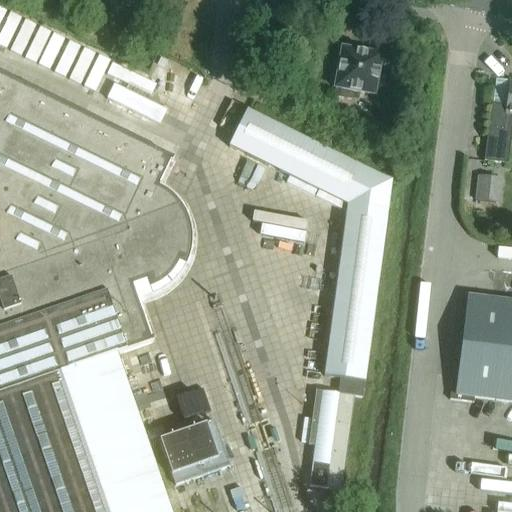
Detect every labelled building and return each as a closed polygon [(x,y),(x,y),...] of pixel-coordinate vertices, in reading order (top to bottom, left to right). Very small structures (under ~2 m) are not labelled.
[(335,90),(336,90),(334,98),(351,101),(352,93),(375,97),(382,57),(342,50),(335,90)] [(169,511),(116,357),(152,344),(152,342),(150,342),(138,309),(154,305),(162,302),(169,297),(175,292),(181,286),(185,280),(189,272),(192,265),(194,257),(194,248),(194,240),(193,232),(191,228),(190,224),(187,217),(182,210),(177,204),(171,198),(164,194),(157,190),(170,163),(172,164),(173,163),(123,138),(0,77),(0,511),(169,511)] [(491,104),(483,162),(507,165),(511,127),(511,84),(509,84),(506,106),(491,104)] [(247,112),(228,149),(347,207),(324,379),(364,384),(387,213),(391,183),(247,112)] [(500,181),(476,179),(474,203),(498,206),(500,181)] [(511,403),(511,303),(467,298),(457,380),(452,379),(449,401),(473,404),(473,399),(511,403)] [(341,494),(354,399),(316,394),(309,447),(315,448),(309,490),(341,494)] [(229,471),(212,424),(158,442),(174,489),(229,471)]
